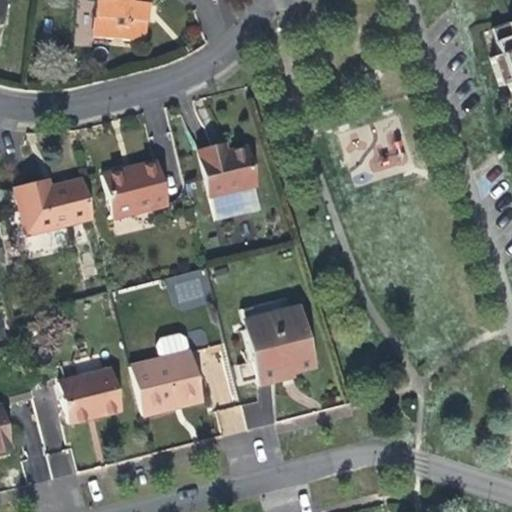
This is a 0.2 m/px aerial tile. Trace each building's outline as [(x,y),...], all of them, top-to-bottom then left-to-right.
[(145,0),(92,0),(89,37),(142,42),(145,10),(145,0)] [(511,21),(506,23),(511,36),(494,42),(498,55),(490,58),(499,87),(508,84),(511,96),(511,21)] [(219,143),(213,145),(216,155),(225,153),(223,142),(219,143)] [(213,145),(196,149),(209,198),(252,187),(242,148),(225,153),(216,155),(213,145)] [(124,168),(98,175),(110,220),(164,206),(152,161),(124,168)] [(89,220),(79,181),(48,188),(38,191),(29,193),(27,185),(13,189),(24,236),(89,220)] [(36,183),(27,185),(29,193),(38,191),(36,183)] [(166,276),(170,304),(209,298),(205,270),(166,276)] [(242,306),(245,315),(271,308),(269,299),(242,306)] [(245,315),(238,316),(249,357),(253,374),(255,381),(283,374),(290,372),(289,367),(313,361),(297,301),(245,315)] [(151,339),(154,353),(183,346),(179,331),(173,328),(154,332),(151,339)] [(154,353),(124,361),(137,411),(170,402),(168,394),(195,387),(184,345),(183,346),(154,353)] [(253,374),(249,357),(239,359),(244,377),(253,374)] [(105,367),(56,378),(66,421),(95,414),(115,410),(105,367)] [(197,395),(195,387),(168,394),(170,402),(179,400),(197,395)] [(1,405),(0,404),(0,452),(12,449),(1,405)] [(220,436),(247,431),(241,404),(215,410),(220,436)]
